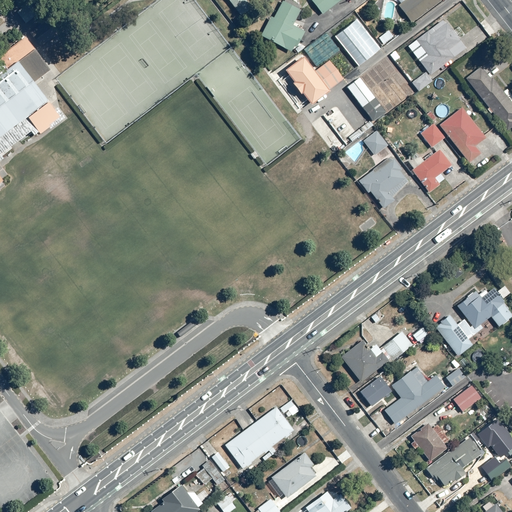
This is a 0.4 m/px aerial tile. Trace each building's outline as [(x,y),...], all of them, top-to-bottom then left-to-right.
[(228,0),(240,16),(252,7),(246,0),(228,0)] [(310,0),(322,14),(340,0),(310,0)] [(403,0),(397,5),(411,23),(441,0),(403,0)] [(259,36),(290,51),(293,46),(296,48),(304,31),(292,25),(300,10),(281,1),(273,18),(269,16),(259,36)] [(356,19),(334,37),(358,67),(380,49),(356,19)] [(427,56),(419,62),(429,75),(465,48),(445,23),(429,35),(426,31),(415,40),(427,56)] [(392,37),(387,30),(378,38),(383,44),(392,37)] [(306,53),(317,67),(327,59),(339,50),(326,32),(303,49),(306,53)] [(0,156),(29,133),(36,142),(62,122),(35,88),(51,75),(18,33),(0,46),(0,156)] [(312,72),(301,57),(282,71),(308,105),(342,80),(328,61),(312,72)] [(465,79),(507,131),(511,127),(511,102),(511,103),(491,78),(489,79),(480,67),(465,79)] [(358,78),(346,88),(372,122),(384,112),(358,78)] [(336,105),(311,123),(334,154),(369,128),(365,122),(354,131),(336,105)] [(437,125),(468,164),(480,154),(474,147),(485,138),(460,107),(437,125)] [(387,145),(374,130),(361,141),(373,156),(387,145)] [(438,150),(411,171),(428,193),(439,185),(433,178),(450,165),(438,150)] [(371,171),(357,181),(367,194),(369,192),(381,209),(393,200),(387,192),(404,179),(398,171),(400,170),(392,159),(373,173),(371,171)] [(434,325),(456,356),(470,346),(466,339),(481,328),(479,325),(490,317),(497,326),(511,315),(490,285),(476,296),(473,292),(455,305),(464,318),(456,324),(448,315),(434,325)] [(402,330),(380,348),(376,343),(368,349),(361,340),(339,357),(359,383),(389,359),(390,361),(426,332),(422,327),(408,337),(402,330)] [(427,381),(416,366),(390,385),(400,398),(380,413),(381,414),(374,420),(381,430),(390,424),(392,426),(444,386),(435,374),(427,381)] [(466,376),(459,367),(446,377),(453,386),(466,376)] [(385,405),(380,399),(390,391),(384,383),(382,384),(378,378),(359,393),(362,397),(357,401),(361,405),(370,417),(385,405)] [(481,397),(471,385),(453,399),(463,411),(481,397)] [(298,411),(290,400),(279,408),(287,419),(298,411)] [(292,431),(275,407),(224,445),(241,468),(292,431)] [(436,424),(430,429),(426,424),(409,438),(428,461),(445,448),(441,443),(447,438),(436,424)] [(446,453),(426,466),(423,468),(432,480),(436,478),(443,488),(464,473),(460,468),(485,451),(473,434),(467,438),(471,444),(463,450),(465,453),(452,462),(446,453)] [(229,466),(217,451),(209,458),(221,473),(229,466)] [(269,477),(272,481),(268,484),(278,498),(282,495),(285,498),(314,476),(308,467),(311,464),(302,452),(269,477)] [(508,466),(498,453),(480,467),(490,481),(508,466)] [(223,479),(207,461),(193,473),(203,485),(211,479),(216,485),(223,479)] [(190,490),(186,494),(178,484),(160,499),(162,501),(148,511),(193,511),(202,505),(190,490)] [(332,500),(324,490),(298,509),(300,511),(343,511),(349,508),(339,495),(332,500)] [(235,498),(231,492),(216,503),(222,511),(228,511),(235,507),(230,501),(235,498)] [(277,511),(280,510),(270,498),(257,509),(259,511),(277,511)]
